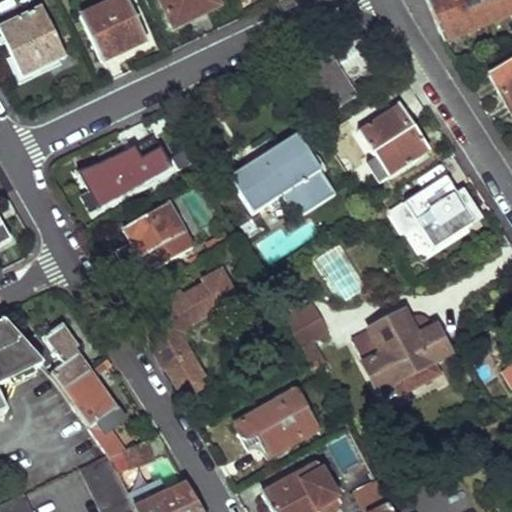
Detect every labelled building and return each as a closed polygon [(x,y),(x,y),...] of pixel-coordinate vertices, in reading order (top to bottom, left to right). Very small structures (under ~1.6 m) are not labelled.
[(110,0),(84,12),(106,58),(148,38),(129,0),(110,0)] [(164,0),(177,24),(221,3),(218,0),(164,0)] [(511,0),(429,0),(446,39),(511,18),(511,0)] [(0,27),(24,76),(68,54),(43,7),(0,27)] [(301,70),(329,115),(382,80),(360,45),(352,42),(304,64),(305,67),(301,70)] [(511,64),(489,78),(511,113),(511,64)] [(411,126),(398,104),(393,107),(407,129),(411,126)] [(356,131),(386,177),(417,156),(414,151),(424,144),(411,126),(407,129),(393,107),(356,131)] [(231,176),(253,213),(282,195),(300,218),(337,196),(298,135),(231,176)] [(81,173),(98,207),(171,167),(155,139),(92,170),(81,173)] [(427,149),(424,144),(414,151),(417,156),(427,149)] [(386,177),(373,158),(365,163),(377,183),(386,177)] [(445,178),(436,184),(455,213),(464,207),(445,178)] [(417,226),(433,251),(475,223),(464,207),(455,213),(436,184),(391,214),(405,234),(417,226)] [(123,266),(132,283),(191,247),(178,222),(182,219),(178,210),(173,213),(168,204),(123,230),(131,245),(138,258),(123,266)] [(376,205),(370,209),(379,223),(385,219),(376,205)] [(0,242),(9,238),(0,220),(0,242)] [(270,263),(294,248),(281,228),(257,243),(270,263)] [(229,242),(224,234),(206,244),(211,253),(229,242)] [(338,243),(313,258),(341,305),(366,290),(338,243)] [(138,258),(131,245),(116,253),(123,266),(138,258)] [(187,393),(192,394),(201,388),(201,384),(198,379),(202,377),(183,340),(188,337),(191,322),(238,295),(223,270),(204,280),(207,283),(184,296),(182,292),(168,300),(170,304),(146,319),(144,327),(154,342),(150,344),(165,370),(168,368),(180,390),(185,388),(187,393)] [(314,305),(283,319),(299,350),(329,335),(314,305)] [(360,355),(378,389),(446,352),(433,329),(416,338),(403,314),(370,333),(378,346),(360,355)] [(23,345),(1,322),(0,322),(0,436),(17,429),(7,407),(56,384),(52,378),(46,370),(23,345)] [(56,384),(62,390),(89,369),(72,347),(75,345),(61,328),(44,339),(40,333),(23,345),(46,370),(54,364),(59,372),(52,378),(56,384)] [(501,375),(511,393),(511,392),(511,342),(501,348),(506,358),(495,364),(501,375)] [(108,454),(119,449),(104,431),(120,417),(89,369),(62,390),(71,398),(107,453),(108,454)] [(258,438),(270,459),(320,430),(297,389),(235,425),(240,436),(243,438),(247,439),(250,439),(258,438)] [(108,454),(116,469),(164,451),(156,437),(119,449),(108,454)] [(83,465),(105,511),(135,511),(134,508),(128,495),(116,469),(108,454),(107,453),(83,465)] [(264,497),(272,511),(328,511),(342,505),(319,466),(264,497)] [(158,480),(128,495),(134,508),(135,511),(201,511),(184,485),(164,494),(158,480)] [(356,497),(363,511),(377,511),(389,507),(377,486),(356,497)] [(0,511),(31,511),(22,494),(0,505),(0,511)]
